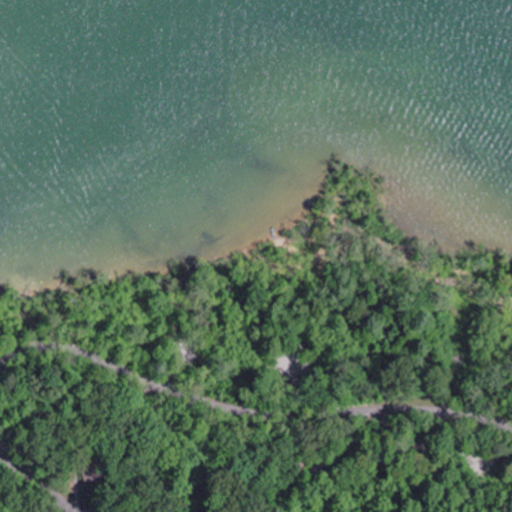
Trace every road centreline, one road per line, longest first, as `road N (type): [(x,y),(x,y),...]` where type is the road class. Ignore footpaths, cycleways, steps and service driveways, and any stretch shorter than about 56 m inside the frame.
road 1 (residential): [(140,381),(232,413),(436,414),(511,433)]
road 2 (residential): [(140,381),(37,349),(0,374),(8,463),(65,511)]
